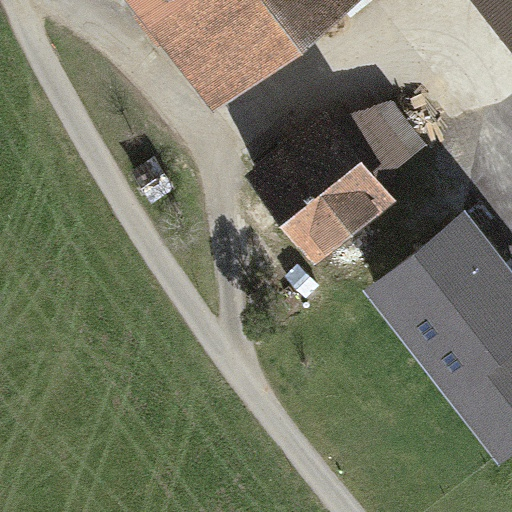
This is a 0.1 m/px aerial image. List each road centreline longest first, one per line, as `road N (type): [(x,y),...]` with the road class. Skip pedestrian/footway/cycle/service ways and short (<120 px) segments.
road 1 (unclassified): [(16,0),(130,215),(235,369),(348,511)]
road 2 (track): [(235,369),(216,155),(111,32),(43,0)]
